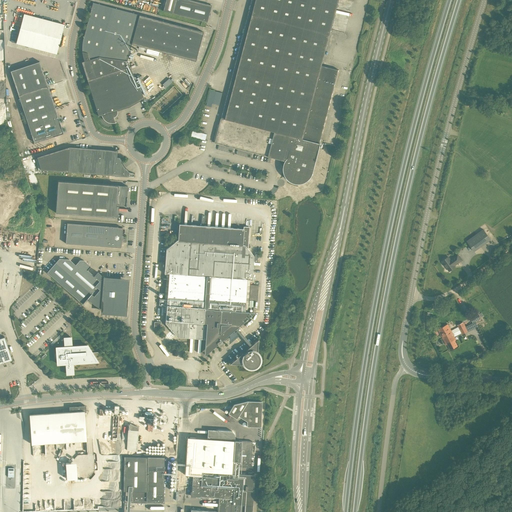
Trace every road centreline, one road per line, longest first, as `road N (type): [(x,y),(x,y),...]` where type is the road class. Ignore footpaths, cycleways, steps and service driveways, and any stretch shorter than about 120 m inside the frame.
road 1 (trunk): [(355,511),(398,230),(459,0)]
road 2 (trunk): [(449,0),(389,227),(345,511)]
road 3 (tertiary): [(305,378),(390,0)]
road 4 (secondary): [(484,0),(434,181),(404,369)]
road 5 (unclassified): [(147,392),(134,325),(146,159)]
road 6 (unclassified): [(128,142),(90,128),(71,66),(82,0)]
road 7 (unknown): [(39,511),(96,488),(87,394)]
road 8 (unclassified): [(163,134),(197,93),(229,0)]
road 9 (unclassified): [(0,405),(147,392)]
road 10 (unclassified): [(404,369),(389,415),(378,511)]
road 11 (unknown): [(26,401),(34,488),(57,488),(59,464)]
road 12 (tertiary): [(299,511),(305,378)]
